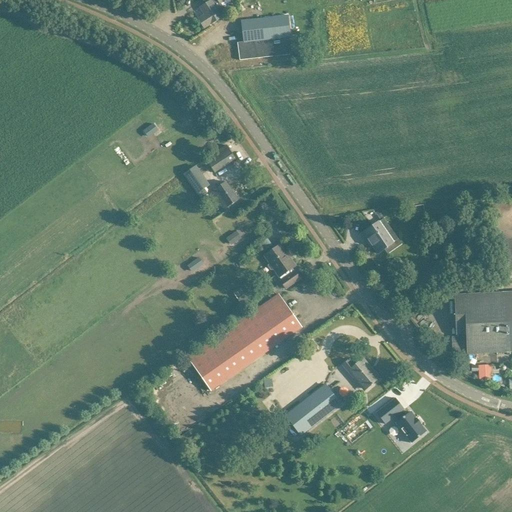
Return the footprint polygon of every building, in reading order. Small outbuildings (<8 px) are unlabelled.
[(212,0),(200,8),(206,18),(200,22),(204,29),(223,17),(221,15),(226,11),(221,3),(225,0),(212,0)] [(243,43),(238,43),(240,61),(250,59),(292,55),(287,16),(241,21),(243,43)] [(338,130),(324,110),(311,119),(325,139),(338,130)] [(227,146),(218,151),(206,160),(214,173),(235,159),(227,146)] [(196,165),(183,175),(199,198),(207,192),(205,189),(210,186),(196,165)] [(212,191),(225,210),(238,201),(225,182),(212,191)] [(382,212),(375,213),(381,221),(384,219),(386,217),(382,212)] [(370,229),(362,234),(367,242),(368,241),(378,254),(384,250),(388,254),(402,245),(398,240),(393,243),(379,222),(370,229)] [(244,231),(233,237),(239,247),(250,241),(244,231)] [(264,256),(270,264),(268,265),(268,267),(270,270),(272,270),(273,269),(282,281),(280,282),(286,289),(300,279),(295,272),(294,272),(291,269),(295,266),(291,259),(288,261),(279,247),(281,246),(281,245),(264,256)] [(418,278),(410,283),(415,292),(424,287),(449,271),(446,266),(429,276),(427,273),(418,278)] [(262,307),(221,335),(188,358),(210,391),(302,328),(279,295),(274,289),(257,301),(262,307)] [(248,292),(237,299),(242,306),(253,299),(248,292)] [(511,292),(504,293),(454,295),(456,335),(466,335),(467,355),(511,352),(511,292)] [(464,337),(452,337),(452,355),(465,355),(464,337)] [(373,384),(378,380),(368,368),(370,367),(363,359),(355,366),(349,360),(343,365),(349,372),(350,371),(366,390),(371,385),(372,386),(373,385),(373,384)] [(486,366),(486,384),(499,384),(499,366),(486,366)] [(272,379),(263,380),(265,388),(273,387),(272,379)] [(301,436),(341,405),(325,385),(286,416),(301,436)] [(350,387),(345,393),(350,397),(355,391),(350,387)] [(395,399),(376,413),(385,424),(395,417),(403,410),(404,410),(395,399)] [(403,410),(395,417),(399,422),(396,424),(411,444),(427,432),(411,412),(407,415),(403,410)] [(391,471),(402,464),(396,456),(386,463),(391,471)]
